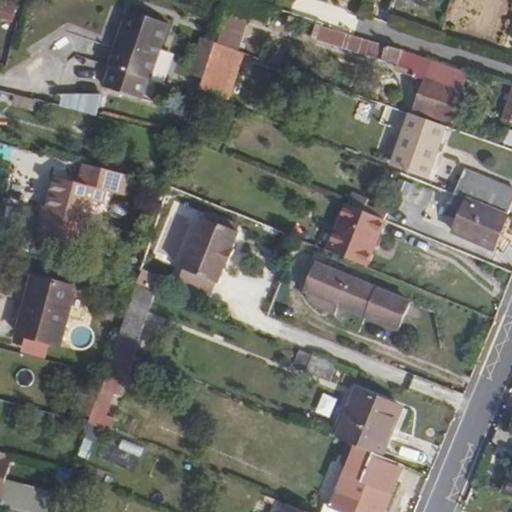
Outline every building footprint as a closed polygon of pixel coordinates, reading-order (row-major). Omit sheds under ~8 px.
[(127,9),(109,66),(149,80),(168,23),(166,22),(171,8),(147,0),(132,0),(129,10),(127,9)] [(232,3),(218,42),(241,50),(253,11),(232,3)] [(322,26),(318,38),(415,73),(413,80),(423,83),(415,108),(451,119),(466,72),(347,33),(322,26)] [(208,60),(214,41),(204,38),(197,56),(208,60)] [(202,77),(198,89),(231,100),(248,53),(241,50),(218,42),(214,41),(208,60),(202,77)] [(202,77),(208,60),(197,56),(192,74),(202,77)] [(511,85),(501,116),(511,119),(511,85)] [(100,93),(64,91),(64,110),(99,111),(100,93)] [(446,124),(410,111),(391,163),(427,175),(446,124)] [(129,174),(83,162),(78,182),(56,176),(45,218),(39,218),(35,234),(81,245),(93,201),(96,187),(107,190),(124,195),(129,174)] [(511,190),(461,169),(452,191),(506,213),(511,198),(511,190)] [(96,187),(93,201),(104,203),(107,190),(96,187)] [(506,213),(452,191),(444,214),(458,220),(453,232),(492,247),(506,213)] [(348,197),(346,202),(383,218),(386,212),(348,197)] [(346,202),(327,248),(365,264),(383,218),(346,202)] [(238,230),(201,216),(181,266),(218,280),(224,264),(227,265),(234,247),(232,246),(238,230)] [(408,300),(316,262),(304,291),(306,291),(308,299),(310,302),(314,305),(334,313),(338,304),(397,329),(408,300)] [(31,275),(16,332),(57,342),(72,285),(31,275)] [(151,285),(135,279),(112,345),(128,351),(151,285)] [(330,377),(337,360),(314,350),(313,353),(301,347),(296,362),(330,377)] [(110,391),(99,387),(87,421),(99,426),(110,391)] [(348,414),(339,436),(356,443),(382,452),(400,405),(357,388),(348,414)] [(340,410),(332,432),(339,436),(348,414),(340,410)] [(381,511),(403,461),(356,443),(331,501),(325,498),(319,511),(381,511)] [(313,511),(282,500),(276,511),(313,511)]
